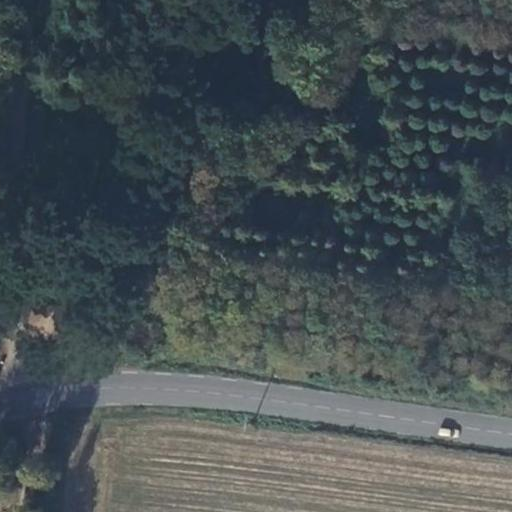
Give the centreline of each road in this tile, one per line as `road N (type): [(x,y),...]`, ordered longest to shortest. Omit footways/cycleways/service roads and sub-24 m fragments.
road 1 (secondary): [(511,431),(119,386),(19,399)]
road 2 (unclassified): [(27,287),(242,0)]
road 3 (unclassified): [(27,287),(29,0)]
